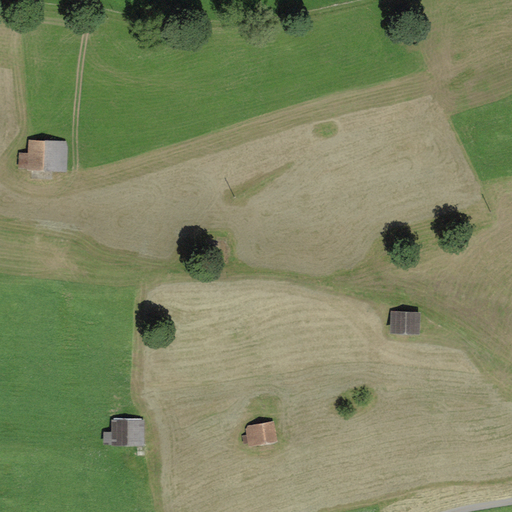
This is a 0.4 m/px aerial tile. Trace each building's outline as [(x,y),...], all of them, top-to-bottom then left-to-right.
[(19,167),(68,170),(69,146),(67,140),(29,138),(28,152),(20,151),(19,167)] [(225,263),(226,241),(206,240),(205,261),(225,263)] [(417,332),(417,310),(387,310),(387,331),(417,332)] [(143,441),(142,416),(109,416),(109,428),(101,428),(102,441),(143,441)] [(244,428),(245,434),(240,435),(242,443),(247,442),(247,445),(276,439),(272,419),(246,424),(244,428)]
